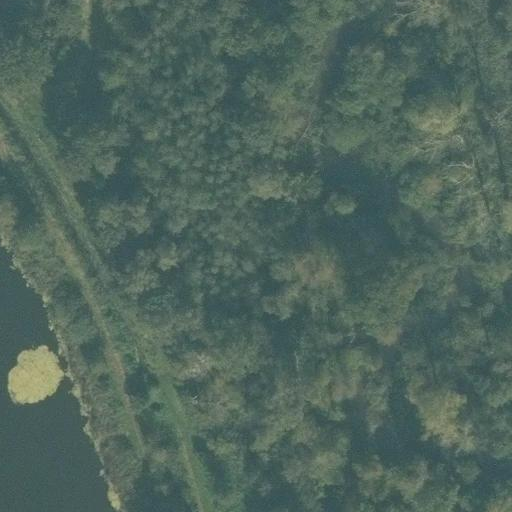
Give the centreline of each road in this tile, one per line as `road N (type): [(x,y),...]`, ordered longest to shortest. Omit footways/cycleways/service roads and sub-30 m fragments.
road 1 (track): [(0,61),(52,131),(140,293),(166,359),(178,423)]
road 2 (track): [(137,421),(178,423),(213,511)]
